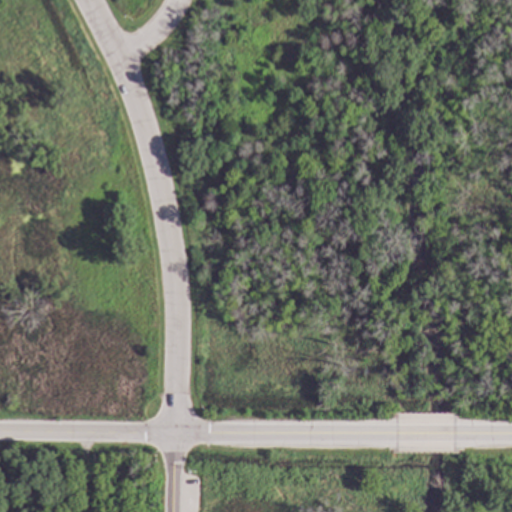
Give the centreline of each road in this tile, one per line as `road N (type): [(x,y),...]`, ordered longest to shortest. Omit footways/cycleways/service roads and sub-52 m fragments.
road 1 (residential): [(386,436),(0,431)]
road 2 (residential): [(166,204),(175,304),(171,511)]
road 3 (residential): [(88,0),(117,57),(166,204)]
